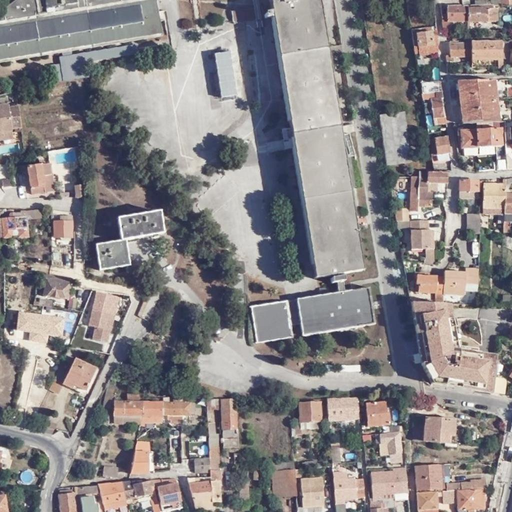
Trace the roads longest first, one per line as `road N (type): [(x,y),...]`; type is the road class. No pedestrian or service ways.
road 1 (residential): [(511,172),(456,176),(436,0)]
road 2 (unclassified): [(48,511),(46,497),(66,457),(0,434)]
